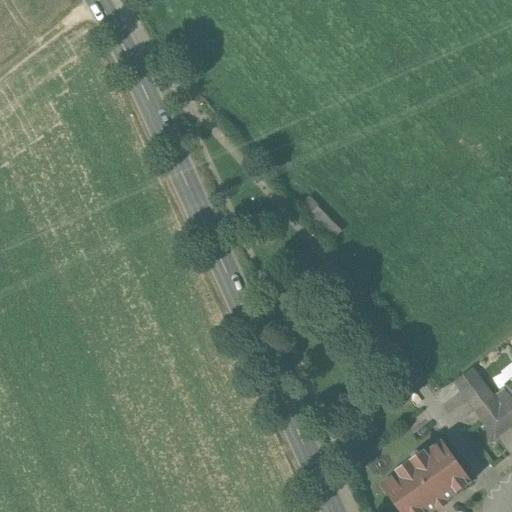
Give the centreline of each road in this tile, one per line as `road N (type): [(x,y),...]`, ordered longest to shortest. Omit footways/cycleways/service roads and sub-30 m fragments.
road 1 (secondary): [(98,0),(329,511)]
road 2 (residential): [(424,385),(500,493)]
road 3 (track): [(0,75),(96,0)]
